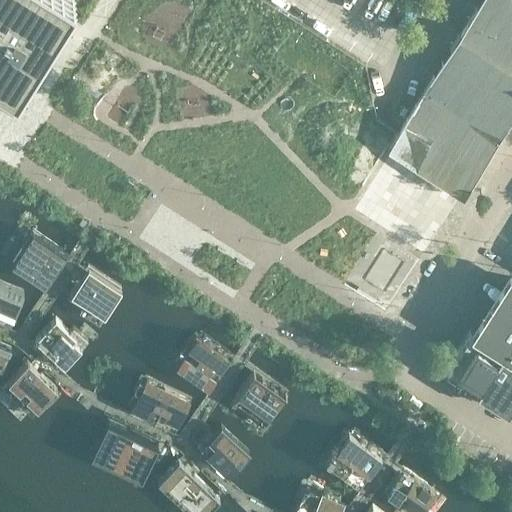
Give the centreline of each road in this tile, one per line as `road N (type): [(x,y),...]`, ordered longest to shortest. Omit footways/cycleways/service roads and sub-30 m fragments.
road 1 (unclassified): [(511,441),(406,374),(401,347),(511,180)]
road 2 (unknown): [(351,511),(435,392)]
road 3 (residential): [(87,0),(18,111)]
